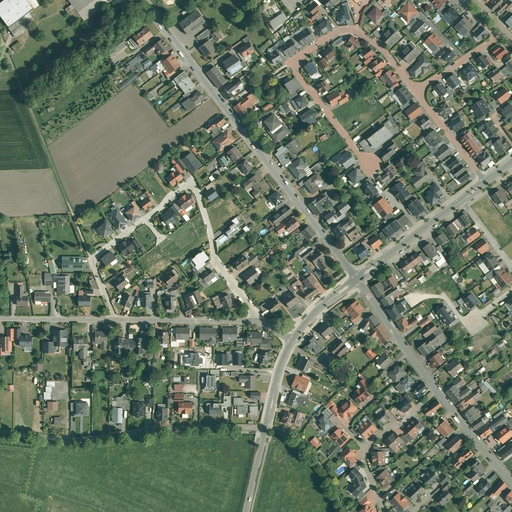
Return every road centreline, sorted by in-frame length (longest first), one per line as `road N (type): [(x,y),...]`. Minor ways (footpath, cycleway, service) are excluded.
road 1 (residential): [(143,0),(356,279)]
road 2 (residential): [(415,91),(353,28),(290,64),(365,160)]
road 3 (residential): [(91,259),(190,185),(213,257),(257,320)]
road 4 (residential): [(265,429),(175,427),(76,440),(0,432)]
road 5 (unclassified): [(257,320),(114,320)]
road 6 (residential): [(356,279),(436,390)]
